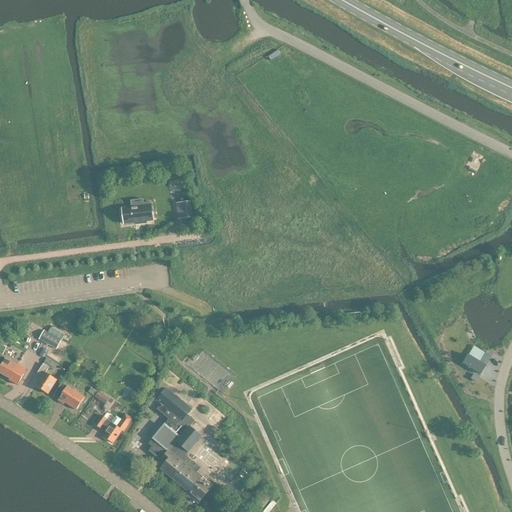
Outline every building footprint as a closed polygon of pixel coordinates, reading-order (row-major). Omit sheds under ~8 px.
[(170,184),(182,182),(181,175),(169,177),(170,184)] [(131,207),(122,209),(124,224),(134,223),(135,224),(146,223),(145,219),(152,218),(150,202),(143,203),(142,199),(130,200),(131,207)] [(183,202),(185,218),(192,217),(190,202),(183,202)] [(48,332),(44,330),(39,339),(56,349),(65,333),(51,326),(48,332)] [(480,374),(491,357),(485,353),(479,362),(468,355),(463,364),(480,374)] [(5,358),(0,367),(0,373),(10,379),(9,380),(17,385),(27,368),(18,363),(17,365),(5,358)] [(48,394),(57,380),(45,373),(49,367),(54,370),(57,364),(47,358),(37,373),(42,376),(35,386),(48,394)] [(53,395),(59,399),(58,400),(63,404),(65,402),(76,410),(85,397),(62,382),(53,395)] [(88,392),(94,396),(97,392),(91,387),(88,392)] [(169,419),(149,444),(153,447),(149,451),(164,464),(160,469),(189,493),(202,478),(196,473),(200,468),(185,456),(188,452),(189,452),(201,436),(190,427),(195,421),(187,415),(191,409),(166,389),(157,400),(163,405),(159,410),(158,408),(157,409),(169,419)] [(108,399),(98,392),(95,397),(105,404),(108,399)] [(108,428),(102,435),(113,443),(122,430),(123,431),(132,419),(125,414),(121,420),(115,416),(111,423),(101,416),(95,424),(100,428),(103,424),(108,428)] [(213,436),(217,430),(213,426),(209,432),(213,436)] [(189,493),(188,494),(198,503),(205,495),(207,494),(209,492),(209,490),(212,486),(206,482),(205,484),(201,481),(203,479),(202,478),(189,493)] [(254,494),(263,482),(259,478),(249,490),(254,494)]
